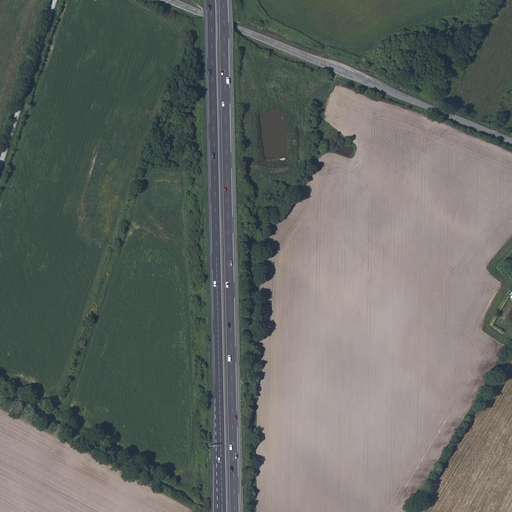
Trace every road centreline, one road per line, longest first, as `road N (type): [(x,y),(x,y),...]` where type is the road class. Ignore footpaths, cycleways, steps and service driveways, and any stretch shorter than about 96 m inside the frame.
road 1 (trunk): [(234,511),(222,0)]
road 2 (trunk): [(210,0),(221,511)]
road 3 (unclassified): [(169,0),(511,142)]
road 4 (track): [(56,0),(0,168)]
